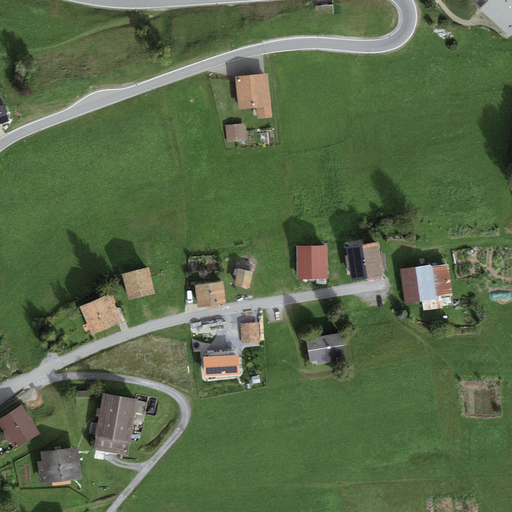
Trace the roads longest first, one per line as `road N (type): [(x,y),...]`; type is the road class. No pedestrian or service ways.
road 1 (tertiary): [(0,144),(233,56),(299,43),(390,43),(407,28),(403,0)]
road 2 (residential): [(385,291),(322,294),(149,327),(87,350),(0,400)]
road 3 (track): [(43,372),(155,385),(185,409),(175,436),(110,511)]
